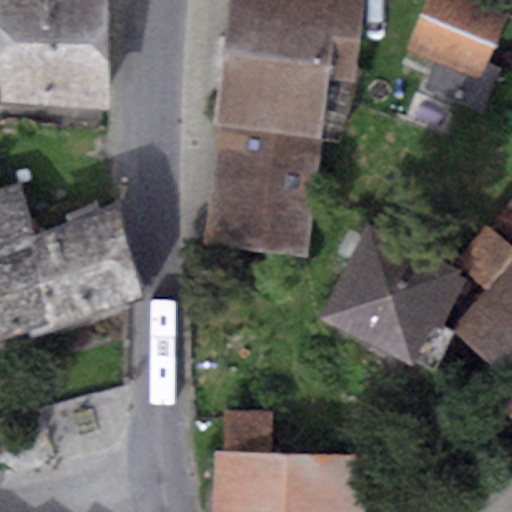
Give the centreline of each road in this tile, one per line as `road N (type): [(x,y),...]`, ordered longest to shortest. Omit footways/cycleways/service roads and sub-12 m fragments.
road 1 (tertiary): [(163,502),(153,110),(161,0)]
road 2 (residential): [(163,502),(0,496)]
